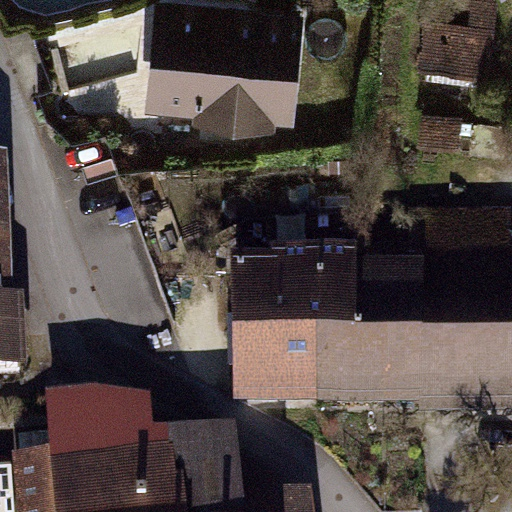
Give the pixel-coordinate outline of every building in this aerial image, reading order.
[(305,8),(216,0),(165,0),(156,101),(296,113),(305,8)] [(428,15),(423,59),(487,67),(493,23),(428,15)] [(239,268),(239,399),(426,399),(426,404),(511,404),(511,256),(281,256),(281,269),(239,268)] [(0,371),(22,370),(20,300),(0,300),(0,371)] [(189,511),(189,503),(235,497),(231,441),(153,448),(148,399),(96,392),(54,397),(58,452),(20,454),(24,511),(189,511)] [(235,497),(189,503),(189,511),(275,511),(274,492),(235,497)]
